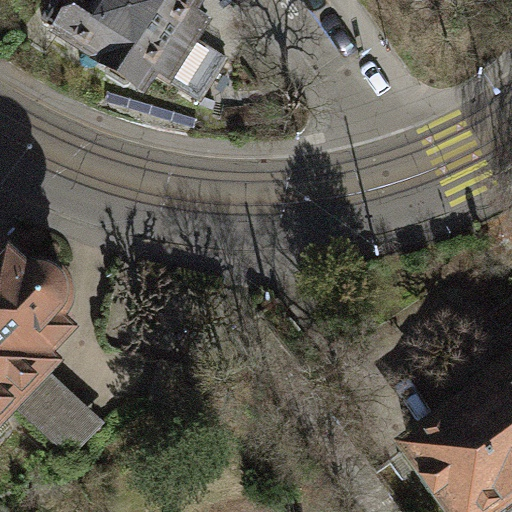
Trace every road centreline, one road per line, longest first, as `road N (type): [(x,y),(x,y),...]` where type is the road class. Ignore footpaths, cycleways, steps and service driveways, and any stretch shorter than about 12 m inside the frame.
road 1 (tertiary): [(0,131),(100,178),(207,201),(307,201),(407,177)]
road 2 (residential): [(407,177),(285,0)]
